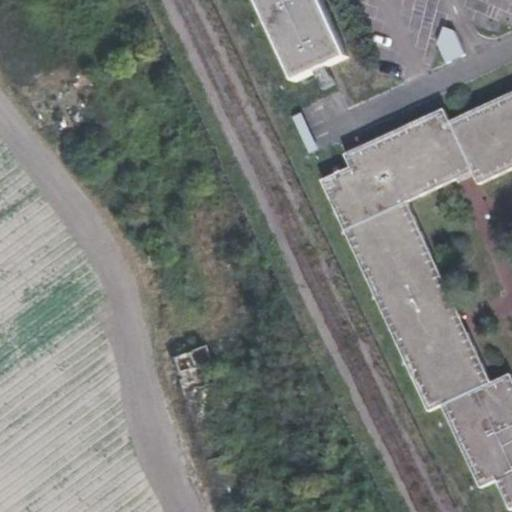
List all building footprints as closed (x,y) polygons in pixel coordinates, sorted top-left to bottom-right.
[(257,0),(295,83),(349,58),(323,0),(257,0)] [(436,37),(448,63),(466,55),(454,29),(436,37)] [(511,93),(451,122),(446,109),(362,147),(369,161),(352,169),(352,168),(323,181),(430,412),(443,406),(481,488),(497,480),(511,510),(511,508),(511,374),(493,383),(468,330),(454,337),(447,322),(461,315),(409,202),(458,179),(452,166),(467,159),(473,172),(474,172),(480,184),(511,169),(511,93)] [(362,147),(346,155),(352,168),(352,169),(369,161),(362,147)] [(458,179),(473,172),(467,159),(452,166),(458,179)] [(454,337),(468,330),(461,315),(447,322),(454,337)] [(210,361),(204,345),(173,357),(179,373),(210,361)] [(208,389),(184,398),(191,417),(215,408),(208,389)]
